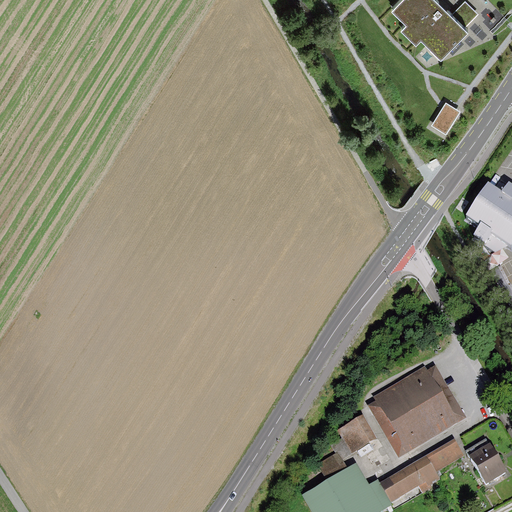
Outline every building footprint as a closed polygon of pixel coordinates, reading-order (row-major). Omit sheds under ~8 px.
[(454,15),(438,0),(399,0),(393,7),(407,21),(401,27),(415,41),(421,35),(442,55),(467,30),(465,28),(476,17),(464,5),(454,15)] [(460,109),(446,100),(432,124),(446,132),(460,109)] [(473,237),(495,252),(507,246),(511,249),(511,247),(511,188),(503,182),(496,191),(489,186),(465,220),(478,229),(473,237)] [(467,419),(436,367),(425,374),(422,369),(373,399),(376,403),(368,407),(399,459),(467,419)] [(463,457),(455,441),(379,485),(378,482),(368,487),(356,467),(347,472),(340,461),(376,440),(362,417),(338,430),(343,439),(329,446),(335,456),(301,475),(311,493),(302,497),(310,511),(381,511),(392,506),(390,502),(418,486),(422,493),(440,482),(435,473),(463,457)] [(499,460),(486,439),(466,452),(487,485),(507,473),(499,460)]
